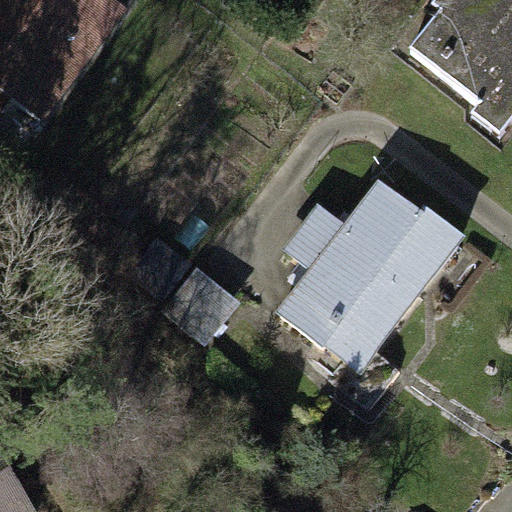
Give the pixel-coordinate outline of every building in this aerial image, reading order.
[(0,0),(0,82),(75,139),(160,29),(133,9),(139,0),(0,0)] [(511,0),(461,0),(421,50),(497,112),(489,122),(511,139),(511,0)] [(370,387),(477,249),(389,181),(353,227),(324,204),(287,251),(314,272),(279,317),(370,387)] [(324,360),(210,272),(179,311),(293,399),(324,360)] [(63,511),(16,434),(0,443),(0,511),(63,511)]
